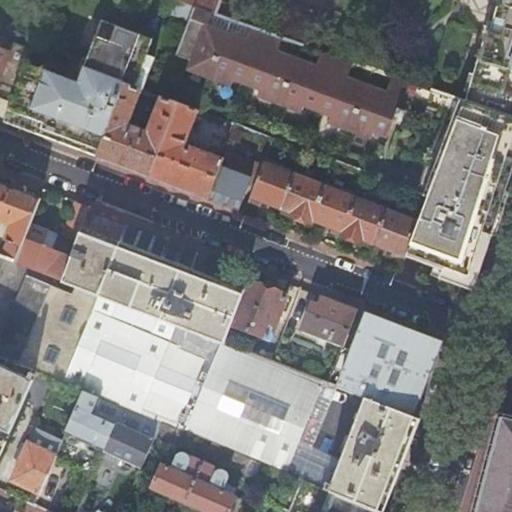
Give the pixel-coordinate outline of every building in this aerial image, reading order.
[(0,0),(0,37),(31,48),(50,0),(0,0)] [(212,13),(214,15),(219,0),(173,0),(179,2),(196,8),(212,13)] [(469,93),(466,103),(511,118),(511,0),(504,0),(504,1),(504,2),(505,3),(505,4),(498,8),(490,33),(487,32),(484,43),(478,62),(474,75),(469,93)] [(196,8),(179,2),(173,17),(190,24),(196,8)] [(352,64),(321,53),(315,68),(276,53),(282,39),(250,27),(245,41),(207,26),(212,13),(196,8),(190,24),(178,54),(191,59),(189,66),(232,82),(235,76),(261,86),(259,93),(302,109),(304,103),(331,113),(329,119),(372,136),(374,129),(388,134),(403,95),(446,112),(416,194),(427,198),(418,223),(405,256),(424,263),(443,270),(442,273),(476,286),(488,250),(511,179),(511,175),(511,118),(466,103),(393,78),(385,95),(347,80),(352,64)] [(111,23),(102,20),(96,35),(105,39),(111,23)] [(74,148),(97,157),(113,116),(126,84),(140,90),(153,57),(145,54),(151,39),(111,23),(105,39),(96,35),(88,56),(80,77),(78,82),(26,63),(16,89),(3,121),(27,130),(74,148)] [(0,83),(16,89),(26,63),(31,48),(0,37),(0,83)] [(478,62),(484,43),(480,42),(474,61),(478,62)] [(88,56),(81,59),(77,70),(80,77),(88,56)] [(465,92),(469,93),(474,75),(471,74),(465,92)] [(126,84),(113,116),(97,157),(110,162),(149,177),(178,104),(161,97),(140,90),(126,84)] [(8,101),(0,97),(0,116),(2,117),(8,101)] [(220,166),(223,158),(190,146),(189,150),(185,149),(198,111),(183,106),(178,104),(149,177),(179,189),(207,199),(220,166)] [(262,168),(225,153),(223,158),(220,166),(251,178),(257,180),(262,168)] [(282,209),(295,176),(263,164),(262,168),(257,180),(251,197),(258,199),(282,209)] [(251,178),(220,166),(207,199),(232,209),(239,211),(251,178)] [(311,223),(324,187),(295,176),(282,209),(292,212),(291,215),(299,218),(311,223)] [(0,183),(0,220),(12,225),(6,241),(21,247),(30,224),(40,199),(13,189),(0,183)] [(342,232),(355,199),(324,187),(311,223),(312,223),(313,221),(327,226),(342,232)] [(372,243),(385,210),(355,199),(342,232),(343,232),(342,235),(355,240),(363,242),(364,240),(372,243)] [(64,232),(78,237),(81,228),(89,207),(75,202),(64,232)] [(418,223),(385,210),(372,243),(396,252),(405,256),(418,223)] [(47,231),(30,224),(21,247),(15,262),(61,280),(70,258),(42,247),(47,231)] [(224,346),(225,343),(232,326),(245,292),(197,273),(190,270),(196,255),(126,227),(120,242),(98,295),(224,346)] [(3,367),(0,365),(0,430),(9,435),(36,372),(61,383),(91,311),(98,295),(120,242),(88,231),(81,228),(78,237),(70,258),(61,280),(76,286),(73,294),(28,276),(0,340),(0,358),(6,361),(3,367)] [(21,247),(6,241),(0,255),(15,262),(21,247)] [(249,282),(245,292),(232,326),(270,340),(287,297),(268,289),(249,282)] [(322,296),(318,305),(315,304),(312,303),(307,314),(301,331),(342,347),(350,326),(356,310),(322,296)] [(272,361),(225,343),(224,346),(216,364),(205,360),(207,354),(97,306),(91,311),(61,383),(80,390),(119,406),(158,421),(178,430),(194,437),(209,443),(260,465),(285,475),(294,451),(321,380),(272,361)] [(348,360),(338,387),(365,397),(414,416),(419,405),(442,343),(366,313),(360,330),(348,360)] [(355,327),(350,326),(342,347),(338,356),(348,360),(360,330),(355,327)] [(328,383),(321,380),(294,451),(310,457),(336,386),(328,383)] [(119,406),(80,390),(79,394),(73,409),(63,433),(101,450),(119,406)] [(365,397),(339,468),(329,493),(377,511),(383,511),(401,467),(411,441),(420,418),(414,416),(365,397)] [(158,421),(119,406),(101,450),(119,458),(139,467),(149,442),(158,421)] [(511,511),(511,421),(501,419),(476,511),(511,511)] [(169,451),(178,430),(158,421),(149,442),(169,451)] [(206,450),(209,443),(194,437),(191,444),(206,450)] [(255,477),(260,465),(209,443),(206,450),(204,455),(255,477)] [(13,480),(39,493),(54,456),(27,444),(20,461),(13,480)] [(310,457),(294,451),(285,475),(304,483),(329,493),(339,468),(310,457)] [(184,503),(201,461),(180,452),(179,452),(178,452),(177,452),(177,453),(176,454),(176,455),(170,468),(160,464),(150,488),(184,503)] [(222,470),(201,461),(184,503),(204,511),(227,511),(234,497),(221,491),(227,477),(227,475),(226,474),(226,473),(225,472),(225,471),(224,471),(223,470),(222,470)] [(377,511),(329,493),(304,483),(292,511),(377,511)]
